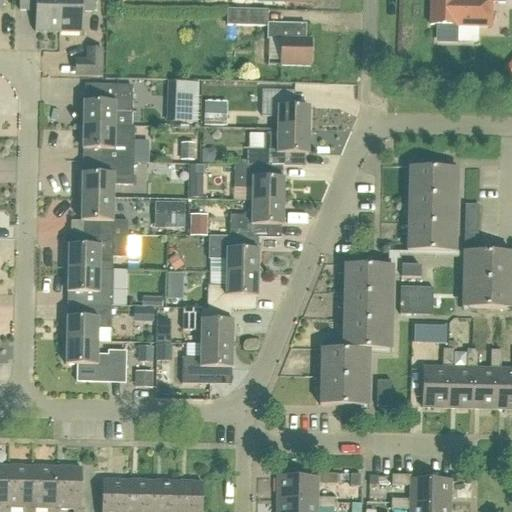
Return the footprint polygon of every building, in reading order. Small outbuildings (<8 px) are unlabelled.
[(58,35),(58,0),(19,0),(19,13),(35,13),(35,34),(58,35)] [(58,0),(58,35),(81,35),(81,13),(94,14),(94,0),(58,0)] [(505,7),(505,0),(430,0),(430,27),(437,27),(437,39),(440,43),(453,43),(456,40),(456,27),(491,28),(491,7),(505,7)] [(227,12),(227,28),(263,29),(263,13),(227,12)] [(268,26),(267,29),(267,42),(281,42),(280,68),(310,69),(311,42),(305,42),(306,27),(268,26)] [(101,77),(102,53),(87,53),(87,63),(77,62),(77,77),(101,77)] [(182,86),(181,126),(197,127),(198,86),(182,86)] [(82,128),(131,129),(131,89),(94,88),(94,105),(83,105),(82,128)] [(276,133),(307,133),(308,109),(293,109),(293,93),(261,92),(260,119),(277,119),(276,133)] [(203,116),(203,128),(225,128),(225,117),(203,116)] [(133,129),(131,129),(82,128),(82,152),(95,152),(94,165),(133,166),(133,129)] [(307,156),(307,133),(276,133),(276,135),(266,135),(263,138),(262,152),(245,152),(245,167),(245,168),(263,169),(292,169),(292,156),(307,156)] [(185,145),(184,163),(193,163),(194,146),(185,145)] [(132,187),(133,166),(94,165),(94,177),(81,177),(81,200),(112,201),(113,187),(132,187)] [(245,168),(245,167),(232,167),(232,191),(251,191),(250,204),(283,205),(283,182),(263,181),(263,169),(245,168)] [(407,255),(456,256),(458,171),(409,170),(407,255)] [(188,192),(188,201),(201,201),(201,192),(188,192)] [(112,237),(127,238),(128,224),(112,223),(112,201),(81,200),(80,224),(93,224),(92,237),(112,237)] [(282,228),(283,205),(250,204),(250,218),(228,218),(228,240),(248,240),(266,241),(266,228),(282,228)] [(162,206),(162,232),(183,232),(183,207),(162,206)] [(190,218),(189,239),(202,239),(202,219),(190,218)] [(99,272),(100,260),(127,260),(127,238),(112,237),(92,237),(82,236),(82,249),(68,249),(67,272),(99,272)] [(248,240),(228,240),(208,239),(208,262),(225,262),(225,275),(257,276),(258,253),(248,253),(248,240)] [(511,256),(463,255),(462,311),(510,312),(511,256)] [(175,257),(166,263),(173,274),(182,268),(175,257)] [(320,408),(368,409),(369,353),(391,353),(393,269),(344,268),(342,353),(321,352),(320,408)] [(420,282),(420,270),(401,270),(400,282),(420,282)] [(99,286),(99,272),(67,272),(67,296),(77,296),(77,308),(112,309),(112,287),(99,286)] [(223,312),(247,313),(247,299),(257,300),(257,276),(225,275),(207,275),(207,288),(207,311),(223,312)] [(167,277),(167,288),(181,288),(182,277),(167,277)] [(411,304),(411,290),(400,290),(400,304),(411,304)] [(421,304),(421,291),(411,290),(411,304),(421,304)] [(421,304),(432,305),(432,291),(421,291),(421,304)] [(161,310),(161,300),(141,299),(140,309),(161,310)] [(411,318),(411,304),(400,304),(400,318),(411,318)] [(421,318),(421,304),(411,304),(411,318),(421,318)] [(432,318),(432,305),(421,304),(421,318),(432,318)] [(111,332),(112,309),(77,308),(77,321),(66,321),(66,344),(97,345),(98,331),(111,332)] [(144,310),(144,323),(152,324),(152,311),(144,310)] [(223,312),(207,311),(182,311),(182,333),(200,334),(199,347),(232,348),(233,324),(223,324),(223,312)] [(430,327),(430,346),(444,346),(445,327),(430,327)] [(77,368),(76,385),(109,386),(109,382),(124,383),(125,355),(108,355),(108,359),(97,358),(97,345),(66,344),(65,368),(77,368)] [(231,371),(232,348),(199,347),(199,360),(181,360),(181,387),(213,388),(213,371),(231,371)] [(154,349),(154,365),(169,365),(170,349),(154,349)] [(448,371),(453,371),(453,352),(442,352),(442,371),(423,371),(422,411),(447,412),(448,371)] [(472,371),(476,372),(477,353),(466,353),(466,371),(453,371),(448,371),(447,412),(471,412),(472,371)] [(495,372),(500,372),(501,353),(490,353),(490,372),(476,372),(472,371),(471,412),(494,413),(495,372)] [(511,372),(500,372),(495,372),(494,413),(511,413),(511,372)] [(136,379),(136,390),(150,390),(151,380),(136,379)] [(6,511),(7,470),(0,469),(0,511),(10,511),(6,511)] [(30,511),(31,470),(7,470),(6,511),(10,511),(22,511),(30,511)] [(54,511),(55,471),(31,470),(30,511),(54,511)] [(54,511),(79,511),(81,471),(55,471),(54,511)] [(318,506),(318,501),(318,487),(337,487),(337,477),(317,477),(317,481),(278,480),(277,505),(318,506)] [(351,477),(351,490),(360,490),(361,478),(351,477)] [(410,508),(451,509),(451,484),(411,483),(411,479),(392,478),(392,488),(410,489),(410,503),(410,508)] [(369,488),(378,488),(378,480),(370,479),(369,488)] [(127,511),(128,484),(102,484),(101,511),(127,511)] [(151,511),(152,485),(128,484),(127,511),(151,511)] [(175,511),(176,485),(152,485),(151,511),(175,511)] [(175,511),(201,511),(202,486),(176,485),(175,511)] [(317,511),(318,511),(336,511),(336,501),(318,501),(318,506),(277,505),(276,511),(317,511)] [(410,508),(410,503),(391,502),(391,511),(450,511),(451,509),(410,508)]
